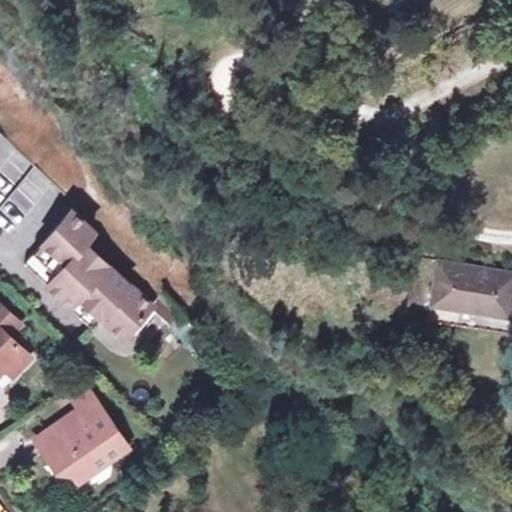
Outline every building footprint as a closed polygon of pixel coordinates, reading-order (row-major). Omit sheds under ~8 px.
[(21,267),(44,288),(54,278),(98,320),(122,342),(150,311),(83,249),(93,238),(69,216),(21,267)] [(429,315),(506,333),(511,309),(511,272),(461,261),(441,264),(429,315)] [(89,330),(98,320),(54,278),(44,288),(89,330)] [(0,311),(0,370),(8,377),(26,358),(4,338),(15,326),(0,311)] [(90,396),(73,407),(78,415),(95,404),(90,396)] [(55,431),(65,446),(45,460),(56,476),(72,478),(78,487),(128,451),(95,404),(78,415),(55,431)]
